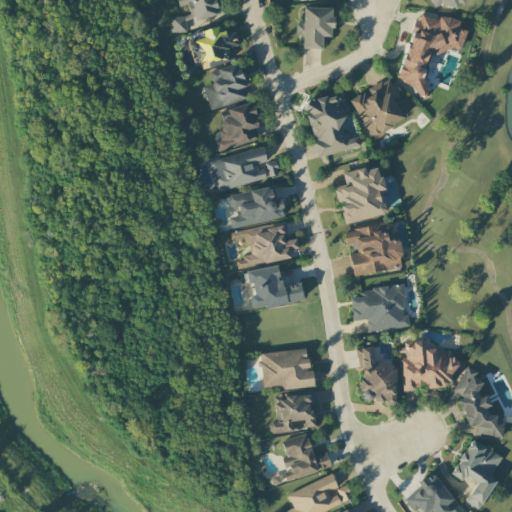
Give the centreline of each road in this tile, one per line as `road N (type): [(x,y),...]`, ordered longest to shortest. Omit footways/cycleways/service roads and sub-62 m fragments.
road 1 (residential): [(245,0),(316,248),(335,395),(365,486),(382,511)]
road 2 (residential): [(275,90),(359,55),(371,35),(371,6)]
